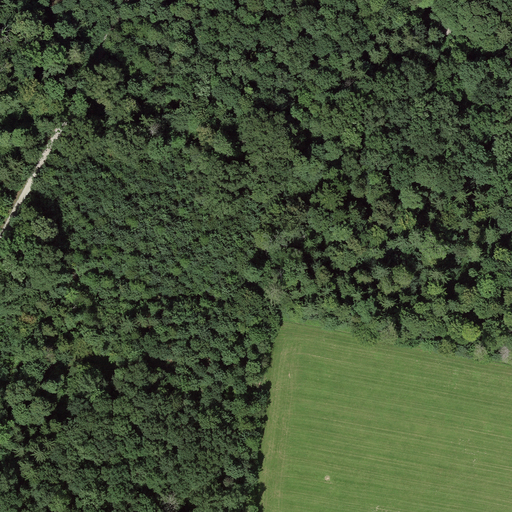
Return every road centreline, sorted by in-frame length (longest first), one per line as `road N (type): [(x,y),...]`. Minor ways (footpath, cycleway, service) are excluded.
road 1 (track): [(0,243),(129,0)]
road 2 (track): [(511,57),(385,0)]
